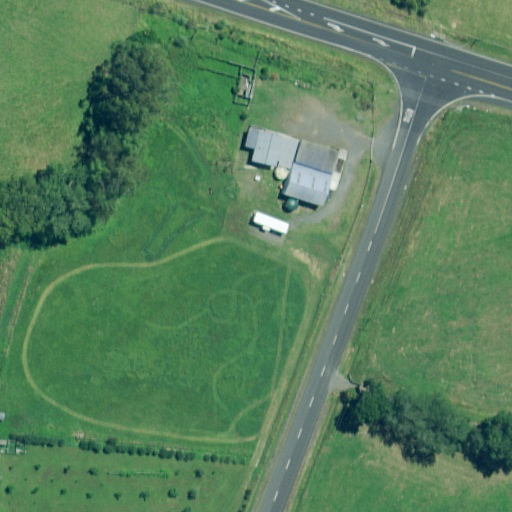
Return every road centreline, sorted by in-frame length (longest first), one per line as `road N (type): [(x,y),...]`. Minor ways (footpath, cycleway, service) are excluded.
road 1 (unclassified): [(433,63),(266,511)]
road 2 (tertiary): [(234,0),(433,63)]
